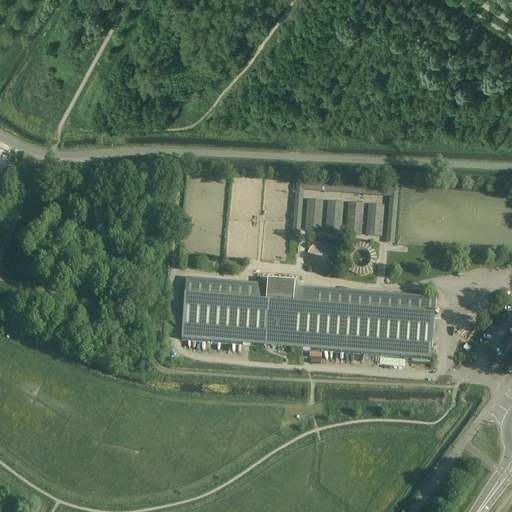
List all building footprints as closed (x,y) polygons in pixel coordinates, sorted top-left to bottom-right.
[(292,231),(298,231),(301,190),(391,197),(388,238),(394,239),(398,191),(295,183),(292,231)] [(309,202),(306,232),(318,233),(321,203),(309,202)] [(329,204),(327,234),(338,235),(341,205),(329,204)] [(349,205),(347,235),(359,236),(361,206),(349,205)] [(370,207),(367,237),(379,238),(382,208),(370,207)] [(185,280),(181,341),(431,361),(435,300),(296,289),(265,286),(185,280)]
